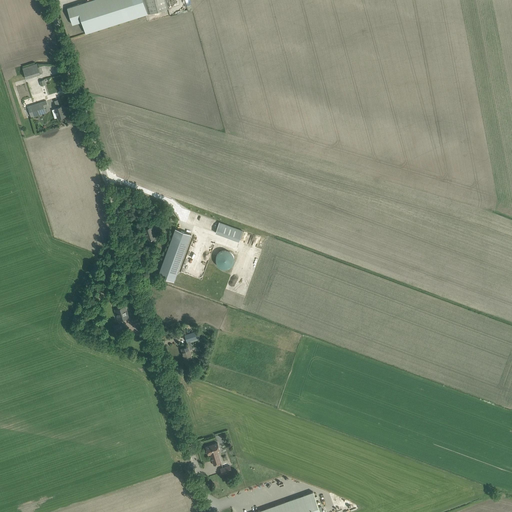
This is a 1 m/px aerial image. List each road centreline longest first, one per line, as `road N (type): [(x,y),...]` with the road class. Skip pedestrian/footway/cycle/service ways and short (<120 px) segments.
road 1 (unclassified): [(212,511),(49,0)]
road 2 (unknown): [(104,173),(165,199),(217,237)]
